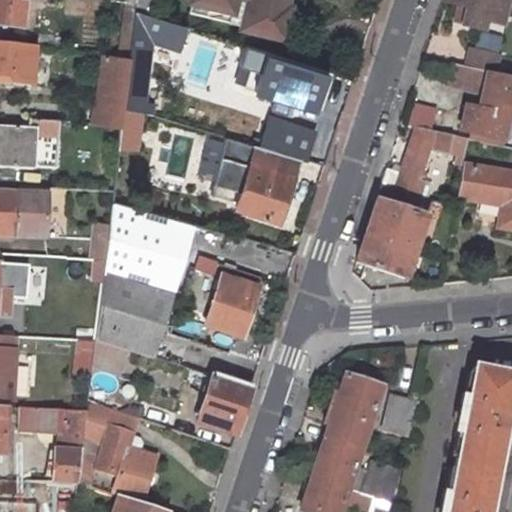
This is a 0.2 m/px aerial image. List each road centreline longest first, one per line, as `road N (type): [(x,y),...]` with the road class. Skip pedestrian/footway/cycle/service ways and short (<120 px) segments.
road 1 (unclassified): [(307,320),(410,0)]
road 2 (unknown): [(417,511),(459,306)]
road 3 (residential): [(307,320),(511,301)]
road 4 (unclassified): [(240,511),(307,320)]
